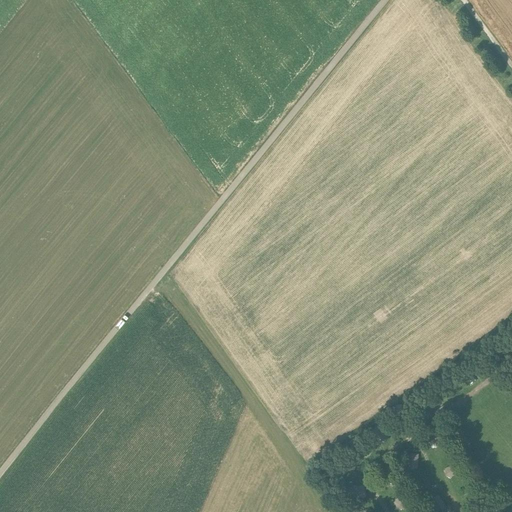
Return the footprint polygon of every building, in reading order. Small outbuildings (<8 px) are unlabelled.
[(396,408),(397,421),(408,420),(408,407),(396,408)] [(370,436),(379,445),(387,437),(377,428),(370,436)] [(429,432),(429,445),(440,445),(440,432),(429,432)] [(348,444),(353,456),(363,451),(358,439),(348,444)] [(413,454),(404,463),(412,471),(421,462),(413,454)] [(444,469),(450,481),(460,476),(454,465),(444,469)] [(329,478),(341,480),(342,469),(330,467),(329,478)] [(385,467),(381,479),(391,483),(396,471),(385,467)] [(366,487),(353,486),(353,497),(366,498),(366,487)] [(437,496),(428,505),(434,511),(435,511),(444,504),(437,496)] [(399,497),(390,506),(396,511),(399,511),(407,505),(399,497)]
